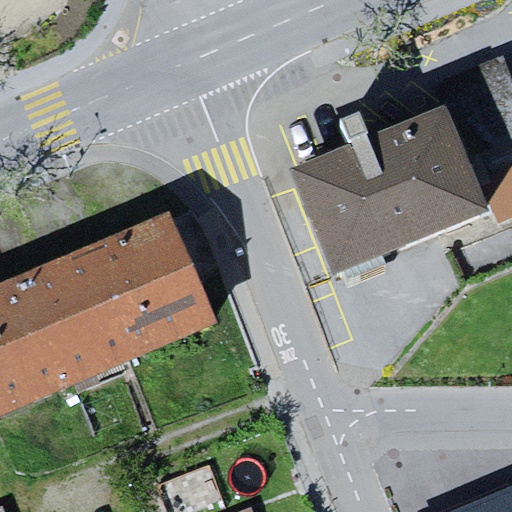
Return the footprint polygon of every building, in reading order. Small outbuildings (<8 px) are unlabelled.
[(511,86),(500,58),(430,83),(464,162),(511,145),(511,86)] [(432,122),(280,183),(321,287),(474,226),(432,122)] [(511,175),(499,181),(511,214),(511,175)] [(176,218),(0,292),(0,425),(224,331),(176,218)] [(511,511),(511,499),(478,511),(511,511)]
